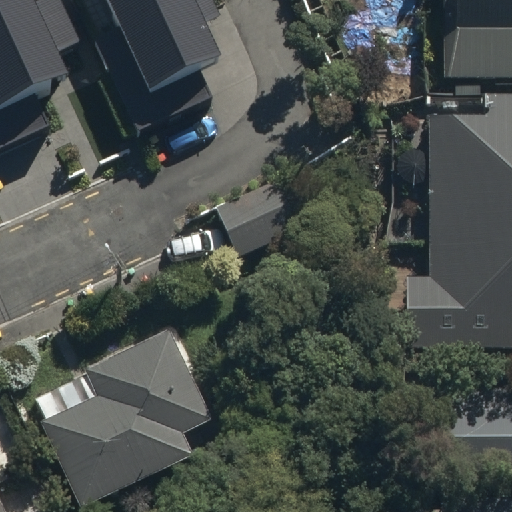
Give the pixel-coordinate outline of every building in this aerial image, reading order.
[(30,0),(0,0),(0,153),(51,130),(31,89),(62,75),(51,52),(78,39),(59,0),(39,0),(32,3),(30,0)] [(212,98),(198,70),(224,58),(206,22),(221,15),(214,0),(111,0),(124,27),(93,42),(136,134),(212,98)] [(511,0),(439,0),(439,90),(511,90),(511,0)] [(483,132),(423,133),(424,291),(402,291),(403,363),(511,361),(511,107),(482,107),(483,132)] [(46,437),(41,439),(73,511),(115,511),(193,477),(185,458),(212,446),(168,349),(34,409),(46,437)] [(511,392),(435,394),(436,478),(511,476),(511,392)] [(511,511),(511,499),(435,500),(435,511),(511,511)]
